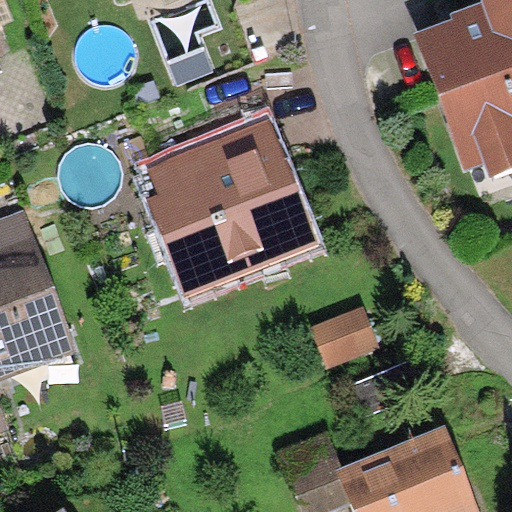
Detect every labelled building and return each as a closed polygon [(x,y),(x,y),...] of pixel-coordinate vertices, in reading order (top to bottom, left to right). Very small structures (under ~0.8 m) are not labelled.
[(511,0),(480,0),(483,7),(451,19),(453,24),(415,38),(467,175),(484,168),(490,185),(511,176),(511,0)] [(200,174),(145,194),(181,291),(273,257),(267,242),(299,230),(256,113),(187,138),(200,174)] [(0,431),(9,428),(0,402),(0,378),(76,350),(25,213),(0,222),(0,431)] [(363,310),(311,329),(326,369),(377,351),(363,310)] [(416,360),(351,385),(364,417),(429,392),(416,360)] [(480,511),(446,429),(374,459),(341,472),(327,433),(279,455),(300,511),(336,511),(351,506),(353,511),(480,511)]
